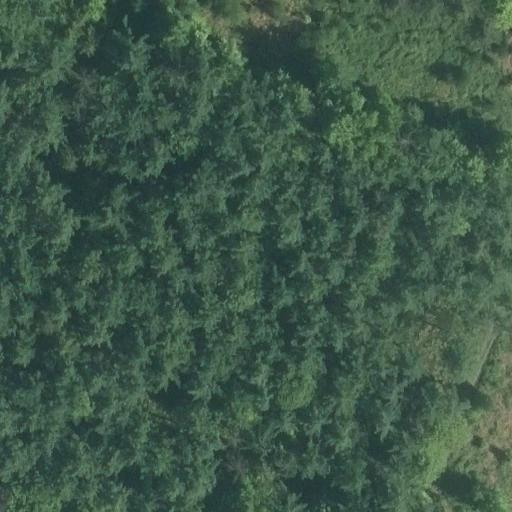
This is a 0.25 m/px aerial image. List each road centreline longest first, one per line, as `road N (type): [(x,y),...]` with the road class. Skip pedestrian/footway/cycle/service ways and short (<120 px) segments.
road 1 (track): [(0,367),(347,511)]
road 2 (track): [(511,243),(401,511)]
